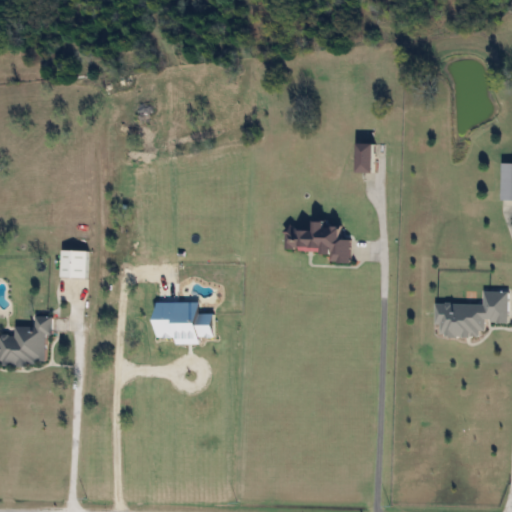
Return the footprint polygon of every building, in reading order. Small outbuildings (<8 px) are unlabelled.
[(377,173),(377,144),(360,144),(360,173),(377,173)] [(511,163),(503,164),(503,199),(511,199),(511,163)] [(354,239),(343,238),(343,226),(327,225),(327,220),(316,220),(316,228),(287,228),(286,248),(333,249),(333,261),(354,262),(354,239)] [(89,250),(63,250),(63,277),(89,277),(89,250)] [(437,302),(436,324),(441,324),(441,335),(487,336),(487,320),(510,321),(510,290),(485,290),(485,303),(437,302)] [(16,326),(16,334),(1,334),(0,364),(47,365),(47,334),(53,334),(53,316),(36,315),(35,326),(16,326)]
